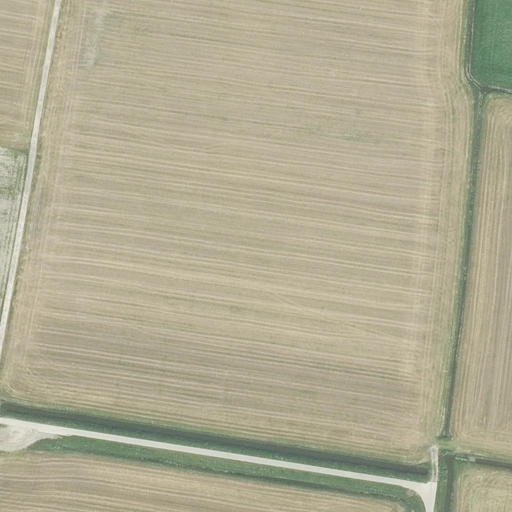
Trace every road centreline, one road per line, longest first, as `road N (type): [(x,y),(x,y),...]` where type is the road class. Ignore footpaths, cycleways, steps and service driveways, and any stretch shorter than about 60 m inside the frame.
road 1 (unclassified): [(430,511),(433,488),(0,421)]
road 2 (track): [(0,340),(57,0)]
